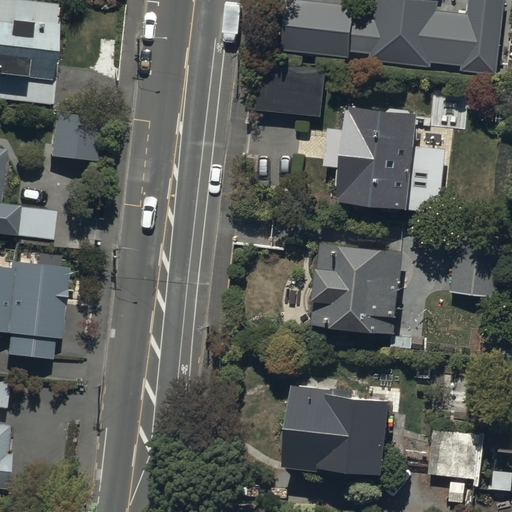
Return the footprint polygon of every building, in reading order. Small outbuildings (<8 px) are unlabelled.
[(0,0),(0,98),(52,102),(57,1),(56,0),(0,0)] [(374,0),(372,16),(353,14),(354,3),(333,0),(287,0),(282,46),(349,55),(350,49),(370,51),(369,57),(430,64),(430,59),(461,63),(461,68),(495,73),(504,0),(467,0),(466,12),(437,8),(437,0),(374,0)] [(259,58),(254,105),(321,112),(326,65),(259,58)] [(408,201),(418,106),(346,98),(343,130),(326,129),(323,162),(341,164),(337,194),(408,201)] [(98,114),(53,111),(49,156),(95,159),(98,114)] [(0,232),(51,238),(54,207),(0,201),(0,178),(2,154),(0,153),(0,232)] [(458,228),(451,288),(496,294),(504,234),(458,228)] [(396,327),(405,245),(319,236),(310,321),(390,329),(389,344),(413,347),(415,329),(396,327)] [(0,331),(5,332),(3,354),(52,359),(54,336),(57,336),(64,264),(8,259),(8,265),(0,264),(0,331)] [(0,377),(0,406),(5,407),(9,379),(0,377)] [(384,469),(390,393),(390,391),(339,386),(339,383),(290,379),(283,460),(384,469)] [(0,487),(6,488),(9,451),(3,451),(5,423),(0,422),(0,487)] [(433,427),(428,471),(451,474),(449,498),(463,500),(466,475),(479,476),(484,432),(433,427)] [(511,473),(511,469),(492,468),(492,487),(511,487),(511,473)] [(257,511),(258,507),(210,503),(208,511),(257,511)]
